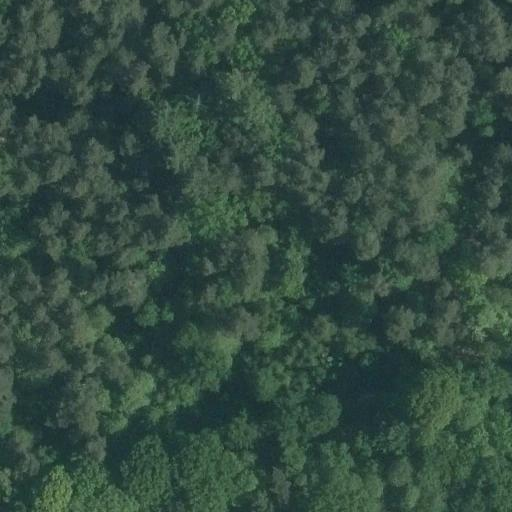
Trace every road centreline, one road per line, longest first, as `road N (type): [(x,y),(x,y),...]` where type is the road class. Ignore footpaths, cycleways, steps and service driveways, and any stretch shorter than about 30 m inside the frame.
road 1 (unknown): [(35,511),(23,382),(42,112),(76,0)]
road 2 (track): [(18,511),(511,394)]
